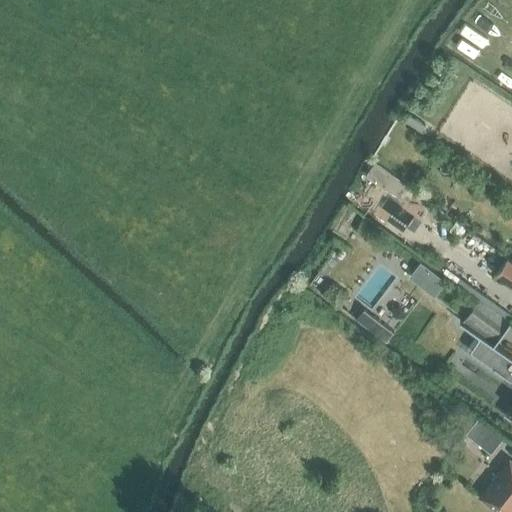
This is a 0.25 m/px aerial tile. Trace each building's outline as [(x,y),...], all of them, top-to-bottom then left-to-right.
[(407,186),(375,163),(365,176),(398,199),(407,186)] [(481,336),(470,351),(511,380),(511,416),(511,419),(511,356),(494,344),(511,321),(479,298),(462,322),(460,320),(460,321),(481,336)] [(395,335),(365,310),(357,320),(387,344),(395,335)] [(503,439),(478,418),(465,434),(490,455),(503,439)] [(511,511),(511,467),(507,463),(480,497),(498,511),(511,511)]
